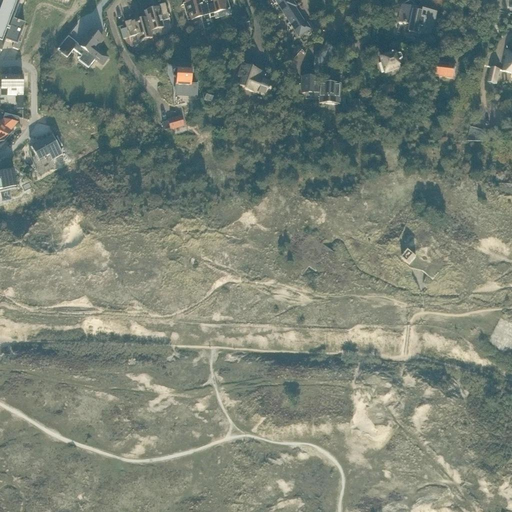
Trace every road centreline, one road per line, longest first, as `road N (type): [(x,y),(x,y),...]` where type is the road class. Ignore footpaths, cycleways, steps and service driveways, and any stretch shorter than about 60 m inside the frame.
road 1 (unknown): [(511,287),(451,305),(300,300),(259,282),(229,282),(176,318),(18,307),(0,299)]
road 2 (residential): [(0,62),(32,70),(31,127),(0,154)]
